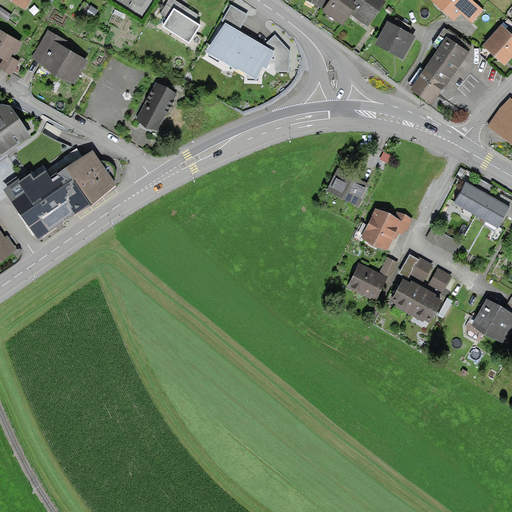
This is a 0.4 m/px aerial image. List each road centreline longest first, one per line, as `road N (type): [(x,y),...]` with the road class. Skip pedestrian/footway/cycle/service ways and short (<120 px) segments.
road 1 (secondary): [(156,181),(0,287)]
road 2 (residential): [(0,83),(127,151),(156,181)]
road 3 (residential): [(475,279),(414,241),(462,147)]
road 4 (secondary): [(292,119),(156,181)]
road 5 (secondary): [(423,124),(319,47)]
